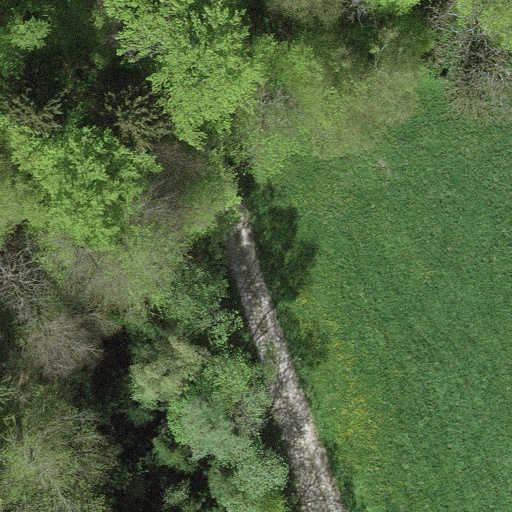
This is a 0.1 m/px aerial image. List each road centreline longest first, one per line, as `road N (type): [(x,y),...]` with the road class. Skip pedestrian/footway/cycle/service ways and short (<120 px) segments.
road 1 (track): [(305,511),(201,125),(80,0)]
road 2 (track): [(77,511),(39,405),(0,342)]
